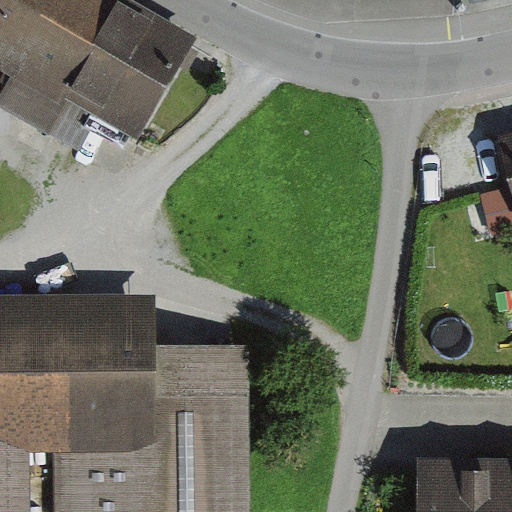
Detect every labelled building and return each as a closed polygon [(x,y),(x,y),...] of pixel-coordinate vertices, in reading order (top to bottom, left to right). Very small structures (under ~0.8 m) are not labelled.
[(128,5),(119,0),(0,0),(0,74),(66,113),(128,5)] [(66,113),(137,154),(199,46),(128,5),(66,113)] [(511,141),(497,146),(511,206),(511,141)] [(161,304),(0,307),(0,511),(31,511),(30,464),(55,464),(55,511),(250,511),(248,359),(162,360),(161,304)] [(504,511),(504,472),(416,472),(415,511),(504,511)]
